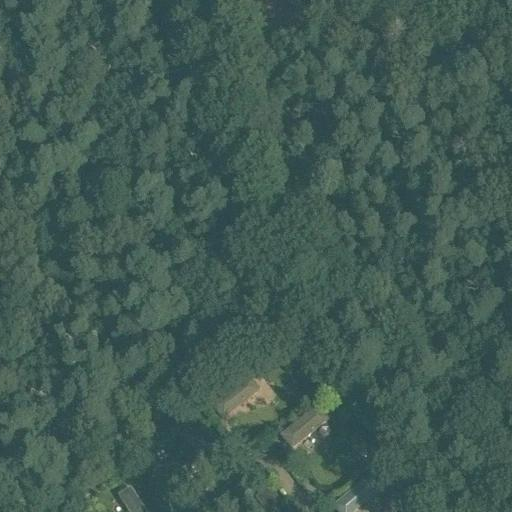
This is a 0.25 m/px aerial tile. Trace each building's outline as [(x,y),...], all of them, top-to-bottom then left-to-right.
[(259,393),(248,380),(213,408),(223,421),(259,393)] [(281,439),(292,452),(327,422),(316,409),(281,439)] [(180,440),(204,472),(218,462),(193,429),(180,440)] [(352,455),(360,463),(367,456),(360,448),(352,455)] [(368,479),(333,509),(335,511),(356,511),(379,492),(368,479)] [(262,511),(284,511),(269,491),(255,502),(262,511)] [(120,499),(128,511),(144,511),(131,492),(120,499)]
